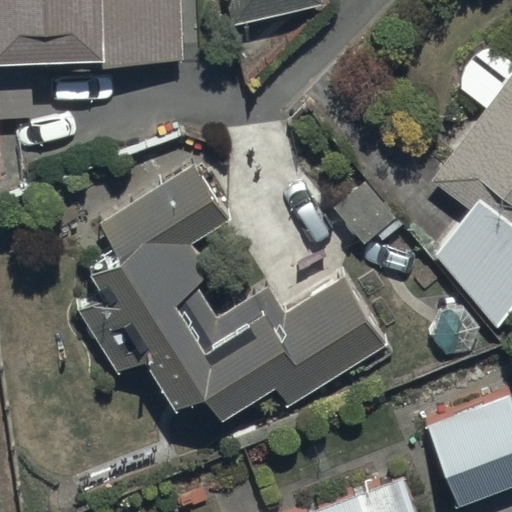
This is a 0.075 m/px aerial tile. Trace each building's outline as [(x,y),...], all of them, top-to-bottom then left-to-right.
[(0,0),(0,70),(175,66),(173,0),(0,0)] [(221,0),(228,29),(317,8),(315,0),(221,0)] [(511,67),(423,184),(464,215),(429,260),(496,332),(511,309),(511,67)] [(189,167),(95,228),(116,260),(82,282),(92,297),(70,311),(115,382),(138,367),(187,443),(272,388),(285,409),(380,348),(335,278),(280,314),(264,289),(215,321),(190,283),(205,273),(188,246),(224,223),(189,167)] [(511,414),(505,397),(420,431),(452,511),(456,511),(511,489),(511,414)] [(412,511),(401,482),(319,511),(412,511)]
